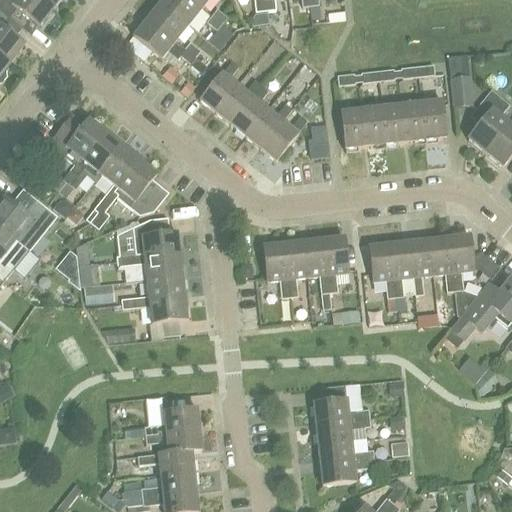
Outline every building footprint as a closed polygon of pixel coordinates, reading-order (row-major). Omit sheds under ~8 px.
[(38,29),(53,10),(40,0),(0,0),(0,13),(8,20),(16,11),(38,29)] [(60,0),(40,0),(53,10),(60,0)] [(188,27),(202,11),(188,0),(164,0),(160,5),(188,27)] [(188,0),(202,11),(210,0),(188,0)] [(253,0),(255,15),(267,14),(266,0),(265,0),(253,0)] [(267,14),(276,13),(274,0),(267,0),(266,0),(267,14)] [(310,9),(309,0),(301,0),(302,10),(309,9),(311,27),(312,27),(312,24),(310,9)] [(309,0),(310,9),(312,24),(321,23),(319,8),(318,0),(309,0)] [(175,44),(188,27),(160,5),(147,21),(175,44)] [(217,11),(212,18),(223,27),(228,20),(217,11)] [(0,60),(9,67),(23,48),(0,30),(8,20),(0,13),(0,60)] [(217,34),(223,27),(212,18),(206,25),(217,34)] [(178,60),(179,59),(185,52),(175,44),(147,21),(132,39),(151,54),(160,62),(167,54),(168,52),(178,60)] [(151,54),(132,39),(125,48),(144,63),(151,54)] [(190,45),(185,52),(196,61),(201,54),(190,45)] [(185,52),(179,59),(202,77),(208,70),(196,61),(185,52)] [(0,85),(1,86),(6,79),(6,75),(3,73),(9,67),(0,60),(0,85)] [(215,115),(236,88),(228,82),(238,70),(230,63),(199,103),(215,115)] [(415,81),(435,79),(434,68),(414,70),(415,81)] [(415,81),(414,70),(401,72),(401,73),(395,74),(395,81),(402,80),(402,82),(415,81)] [(394,74),(394,73),(375,75),(377,85),(395,83),(395,81),(395,74),(394,74)] [(362,87),(377,85),(375,75),(362,76),(362,78),(357,78),(358,86),(362,85),(362,87)] [(354,79),(354,77),(337,79),(338,89),(355,87),(355,86),(358,86),(357,78),(354,79)] [(454,112),(473,109),(469,80),(450,82),(454,112)] [(240,91),(236,88),(215,115),(218,118),(229,127),(251,100),(261,88),(254,83),(244,95),(240,91)] [(485,155),(509,126),(501,120),(510,108),(491,92),(470,118),(481,126),(468,142),(485,155)] [(267,112),(251,100),(229,127),(245,140),(267,112)] [(426,143),(447,141),(443,104),(421,106),(426,143)] [(259,151),(281,123),(290,112),(287,109),(284,106),(274,118),(267,112),(245,140),(259,151)] [(406,146),(426,143),(421,106),(401,108),(406,146)] [(385,148),(406,146),(401,108),(381,111),(385,148)] [(366,150),(385,148),(381,111),(362,113),(366,150)] [(345,152),(366,150),(362,113),(341,115),(345,152)] [(290,131),(281,123),(259,151),(275,163),(297,136),(306,124),(300,119),(290,131)] [(107,138),(100,132),(99,127),(95,123),(90,124),(89,124),(84,130),(72,120),(54,142),(58,145),(52,152),(73,170),(76,167),(81,171),(107,138)] [(511,157),(511,128),(509,126),(485,155),(502,169),(511,157)] [(97,183),(123,151),(107,138),(81,171),(76,167),(73,170),(74,170),(69,175),(77,182),(78,182),(81,185),(88,176),(97,183)] [(115,197),(140,165),(123,151),(97,183),(98,184),(101,180),(113,190),(103,202),(111,209),(118,200),(115,197)] [(169,197),(153,184),(157,179),(140,165),(115,197),(118,200),(122,196),(134,206),(130,212),(139,220),(154,215),(169,197)] [(72,190),(77,182),(69,175),(63,183),(61,181),(53,191),(60,196),(66,188),(70,191),(72,190)] [(70,191),(66,188),(60,196),(66,201),(73,191),(72,190),(70,191)] [(24,218),(5,202),(0,207),(0,232),(14,244),(23,233),(37,244),(54,223),(34,207),(24,218)] [(102,221),(111,209),(103,202),(94,214),(98,217),(102,221)] [(52,211),(65,221),(74,209),(67,203),(58,204),(52,211)] [(90,226),(98,217),(94,214),(87,223),(90,226)] [(171,238),(169,222),(151,224),(134,232),(136,258),(138,258),(139,263),(181,259),(178,237),(171,238)] [(0,283),(2,285),(20,264),(6,253),(14,244),(0,232),(0,283)] [(474,270),(472,258),(470,238),(449,241),(456,295),(463,294),(461,276),(463,276),(474,275),(474,270)] [(329,297),(338,296),(336,278),(348,276),(344,240),(323,243),(329,297)] [(456,295),(449,241),(429,243),(434,279),(445,278),(447,296),(454,295),(456,295)] [(329,297),(323,243),(303,245),(307,281),(320,280),(323,313),(331,312),(329,297)] [(415,299),(424,298),(422,280),(434,279),(429,243),(409,245),(414,281),(413,282),(415,299)] [(290,301),(298,300),(296,282),(307,281),(303,245),(284,247),(290,301)] [(405,309),(404,301),(402,283),(413,282),(414,281),(409,245),(390,247),(396,302),(397,302),(398,310),(405,309)] [(290,301),(284,247),(264,250),(268,286),(280,284),(282,302),(290,301)] [(396,302),(390,247),(369,250),(374,286),(386,285),(388,303),(396,302)] [(472,258),(474,270),(488,281),(497,270),(480,257),(472,258)] [(139,263),(138,258),(136,258),(128,259),(129,270),(145,268),(146,284),(183,280),(181,259),(139,263)] [(118,271),(129,270),(128,259),(117,261),(118,271)] [(87,268),(86,261),(78,261),(79,269),(87,268)] [(80,291),(81,291),(82,291),(85,290),(99,289),(97,268),(79,270),(77,270),(78,273),(80,291)] [(80,291),(78,273),(69,283),(68,285),(80,293),(80,291)] [(511,325),(511,279),(511,280),(499,295),(489,286),(478,299),(460,321),(451,333),(464,343),(474,329),(481,334),(487,327),(491,330),(501,318),(511,326),(511,325)] [(134,313),(144,312),(144,307),(186,302),(183,280),(146,284),(148,301),(133,302),(134,313)] [(86,291),(87,308),(101,307),(99,290),(86,291)] [(457,319),(460,321),(478,299),(463,294),(456,295),(454,295),(457,319)] [(123,315),(134,313),(133,302),(122,304),(123,315)] [(188,324),(186,302),(144,307),(144,312),(149,312),(151,328),(188,324)] [(341,316),(342,327),(359,325),(358,314),(341,316)] [(426,317),(428,328),(439,327),(437,316),(426,317)] [(113,347),(129,346),(128,332),(111,333),(113,347)] [(481,400),(500,385),(492,367),(476,387),(481,400)] [(403,396),(401,384),(388,386),(389,397),(403,396)] [(0,404),(14,397),(7,385),(0,388),(0,404)] [(348,415),(346,403),(313,407),(315,428),(370,422),(369,413),(348,415)] [(144,431),(145,439),(199,434),(197,413),(163,417),(164,429),(144,431)] [(391,433),(406,432),(405,419),(389,421),(391,433)] [(317,447),(350,444),(349,432),(371,430),(370,422),(315,428),(317,447)] [(201,455),(199,434),(145,439),(146,449),(166,447),(168,458),(192,456),(201,455)] [(352,455),(350,444),(317,447),(320,468),(374,462),(373,453),(352,455)] [(393,461),(409,459),(408,446),(392,447),(393,461)] [(194,476),(192,456),(168,458),(137,461),(138,470),(159,468),(161,479),(194,476)] [(322,489),(355,485),(354,473),(375,471),(374,462),(320,468),(322,489)] [(507,488),(511,481),(511,480),(502,472),(497,479),(507,488)] [(142,502),(196,496),(194,476),(161,479),(162,491),(141,493),(142,502)] [(400,499),(407,490),(398,484),(388,489),(393,493),(400,499)] [(66,511),(81,493),(75,489),(56,511),(66,511)] [(142,502),(141,493),(126,495),(121,498),(121,503),(142,502)] [(142,502),(121,503),(118,504),(113,510),(113,511),(114,511),(129,511),(127,510),(143,509),(143,511),(164,508),(164,511),(197,511),(196,496),(142,502)] [(389,511),(393,507),(386,501),(376,511),(366,511),(363,510),(361,511),(389,511)]
